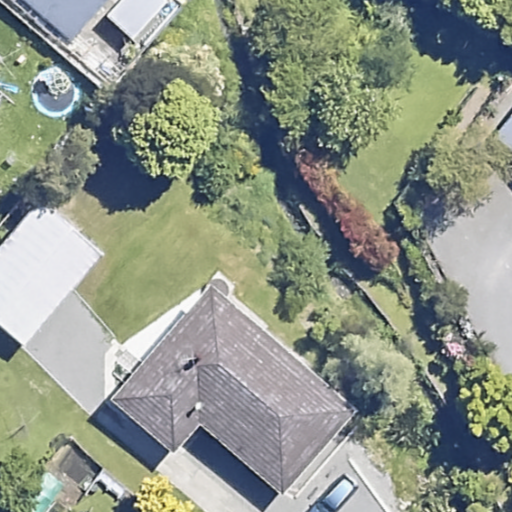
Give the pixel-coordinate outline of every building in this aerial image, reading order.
[(104,0),(19,0),(69,42),(104,0)] [(169,5),(164,0),(119,0),(106,14),(112,20),(134,42),(169,5)] [(511,92),(480,134),(511,158),(511,92)] [(97,254),(34,201),(0,240),(0,333),(18,348),(97,254)] [(342,415),(198,294),(108,400),(167,450),(193,419),(278,490),(342,415)]
